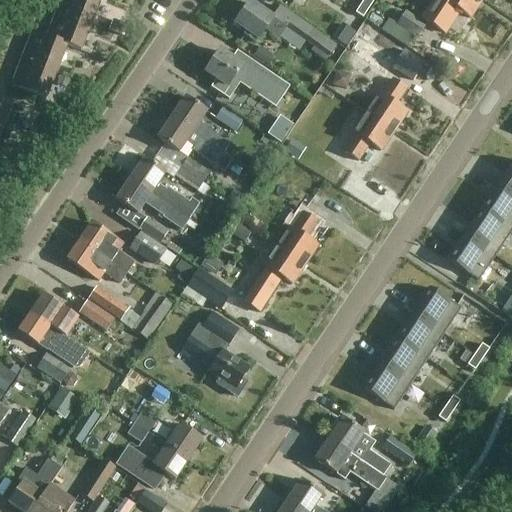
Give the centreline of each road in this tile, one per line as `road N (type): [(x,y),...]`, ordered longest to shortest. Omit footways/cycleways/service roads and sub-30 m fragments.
road 1 (residential): [(213,511),(511,68)]
road 2 (residential): [(0,280),(189,0)]
